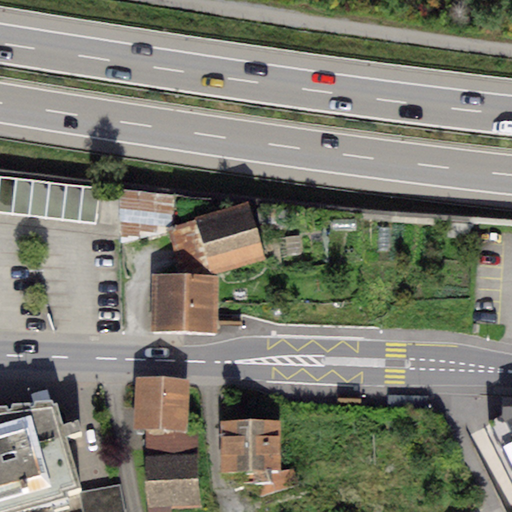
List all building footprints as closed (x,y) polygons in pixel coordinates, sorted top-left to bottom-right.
[(98,189),(0,178),(0,211),(95,222),(98,189)] [(173,195),(119,191),(121,244),(169,227),(173,195)] [(248,203),(169,227),(176,275),(215,275),(263,258),(248,203)] [(176,275),(152,275),(151,330),(215,331),(215,275),(176,275)] [(189,380),(137,377),(134,427),(144,428),(186,431),(189,380)] [(502,408),(487,415),(511,463),(511,397),(502,397),(502,408)] [(0,511),(23,511),(76,496),(62,438),(81,433),(78,420),(59,425),(53,401),(0,405),(0,511)] [(280,422),(220,422),(222,472),(253,471),(253,484),(260,485),(261,496),(301,486),(298,469),(281,472),(280,422)] [(186,431),(144,428),(146,511),(171,511),(171,505),(200,505),(197,432),(186,431)] [(124,511),(120,486),(80,494),(83,511),(124,511)]
